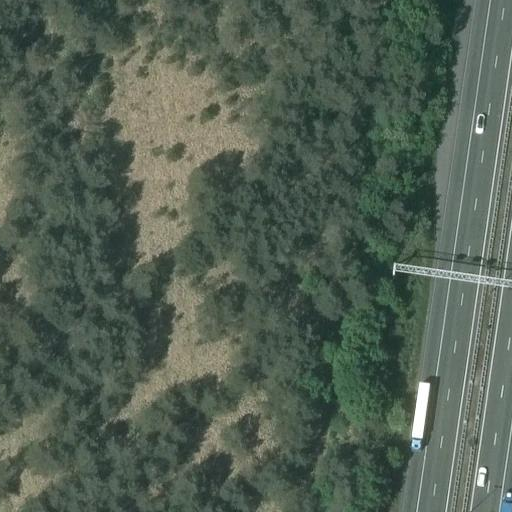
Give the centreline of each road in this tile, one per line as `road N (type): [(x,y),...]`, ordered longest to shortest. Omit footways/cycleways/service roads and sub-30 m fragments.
road 1 (motorway): [(496,0),(422,511)]
road 2 (motorway): [(492,511),(511,375)]
